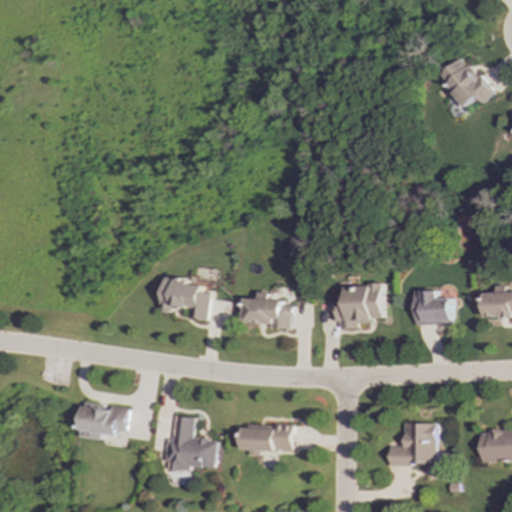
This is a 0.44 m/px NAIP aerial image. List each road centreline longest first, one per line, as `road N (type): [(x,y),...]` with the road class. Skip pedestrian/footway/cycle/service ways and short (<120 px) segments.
road 1 (residential): [(511,370),(239,375),(0,342)]
road 2 (residential): [(346,379),(342,511)]
